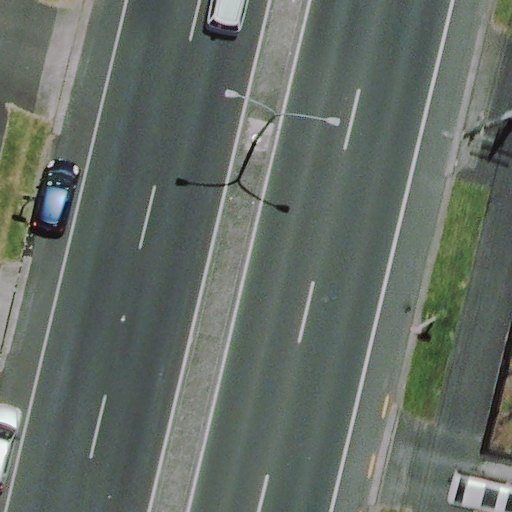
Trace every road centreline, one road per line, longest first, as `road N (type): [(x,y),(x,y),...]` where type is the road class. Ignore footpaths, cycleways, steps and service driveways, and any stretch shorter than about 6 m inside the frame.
road 1 (trunk): [(52,511),(174,0)]
road 2 (trunk): [(381,0),(260,511)]
